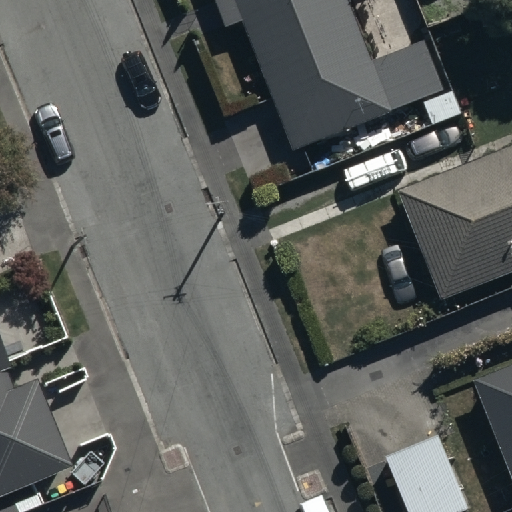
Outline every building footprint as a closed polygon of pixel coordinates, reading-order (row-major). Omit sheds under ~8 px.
[(246,10),(292,139),(442,85),(425,35),(372,54),(352,0),(214,0),(221,19),(246,10)] [(511,132),(401,174),(443,286),(511,259),(511,132)] [(9,373),(0,347),(0,481),(67,453),(31,364),(9,373)] [(511,353),(474,368),(511,468),(511,353)] [(437,426),(386,446),(411,511),(433,511),(466,500),(437,426)]
